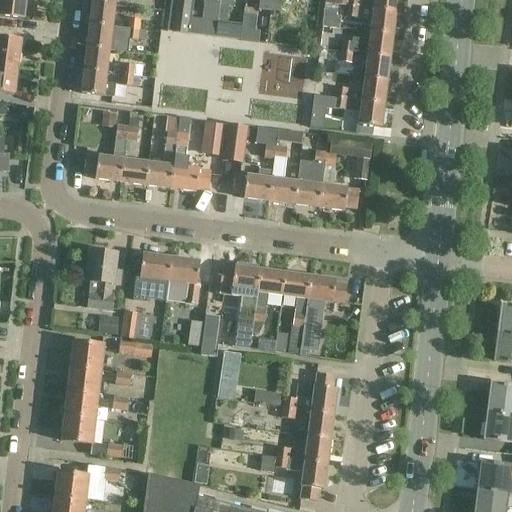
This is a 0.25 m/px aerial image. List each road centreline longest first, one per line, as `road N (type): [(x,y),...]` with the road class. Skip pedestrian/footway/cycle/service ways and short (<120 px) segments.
road 1 (residential): [(383,255),(76,220),(50,189),(66,0)]
road 2 (residential): [(8,511),(48,228),(26,210),(0,210)]
road 3 (residential): [(437,262),(460,0)]
road 4 (residential): [(349,511),(383,255)]
road 5 (residential): [(410,511),(437,262)]
